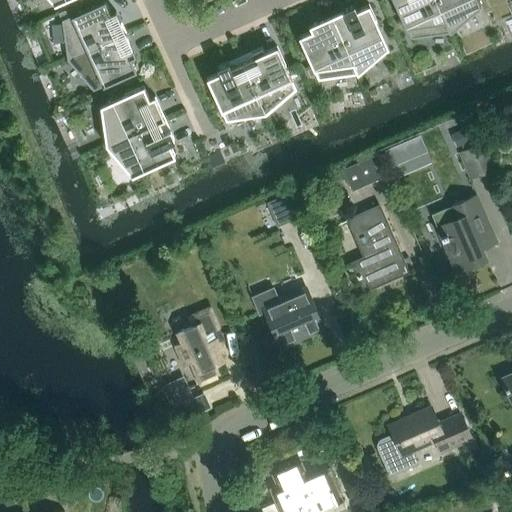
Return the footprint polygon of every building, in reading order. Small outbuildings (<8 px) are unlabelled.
[(81,11),(61,20),(67,60),(120,36),(115,24),(120,22),(116,11),(110,13),(105,0),(81,11)] [(392,0),(410,38),(450,32),(435,0),(392,0)] [(435,0),(450,32),(481,6),(477,0),(435,0)] [(59,13),(61,20),(81,11),(78,4),(59,13)] [(334,21),(358,74),(388,48),(369,5),(356,10),(354,5),(343,10),(345,16),(334,21)] [(299,36),(318,80),(358,74),(334,21),(322,26),(320,20),(309,25),(311,31),(299,36)] [(120,36),(67,60),(93,90),(136,71),(131,58),(136,56),(131,45),(125,47),(120,36)] [(242,62),(266,115),(296,90),(277,46),(264,52),(262,47),(251,52),(253,57),(242,62)] [(226,121),(266,115),(242,62),(231,67),(228,62),(217,67),(219,72),(207,78),(226,121)] [(149,99),(143,86),(100,105),(106,145),(159,121),(154,110),(159,107),(154,96),(149,99)] [(132,176),(175,156),(169,144),(175,141),(170,130),(164,133),(159,121),(106,145),(132,176)] [(473,139),(468,127),(452,134),(457,146),(473,139)] [(495,170),(483,143),(459,153),(471,180),(495,170)] [(384,150),(391,166),(399,162),(393,146),(384,150)] [(220,151),(207,157),(212,169),(225,163),(220,151)] [(389,175),(380,153),(343,169),(353,191),(389,175)] [(311,196),(303,191),(296,202),(304,207),(311,196)] [(300,217),(290,193),(268,202),(278,226),(300,217)] [(478,240),(492,234),(475,195),(455,204),(460,216),(440,224),(444,234),(441,236),(456,272),(486,259),(478,240)] [(364,290),(408,271),(379,205),(347,219),(364,257),(352,262),(364,290)] [(299,289),(277,299),(272,288),(251,297),(258,312),(263,310),(275,336),(276,336),(280,344),(295,337),(294,335),(306,329),(308,335),(324,328),(308,293),(302,295),(299,289)] [(212,366),(223,361),(218,350),(222,348),(216,336),(212,337),(210,331),(219,328),(210,307),(188,317),(192,325),(177,332),(182,342),(175,346),(183,365),(191,362),(200,384),(217,376),(212,366)] [(511,372),(501,378),(511,403),(511,372)] [(408,465),(404,455),(436,441),(441,453),(471,440),(459,414),(438,423),(430,405),(388,423),(393,435),(382,440),(380,441),(379,443),(378,444),(378,446),(379,448),(378,448),(384,460),(390,473),(389,473),(390,474),(410,465),(409,464),(408,465)] [(511,465),(500,455),(493,463),(502,485),(511,473),(511,465)] [(276,502),(263,508),(264,511),(316,511),(342,501),(327,467),(306,476),(299,462),(272,474),(278,489),(271,492),(276,502)] [(354,480),(347,483),(352,496),(360,493),(354,480)] [(511,502),(509,493),(495,498),(498,509),(511,503),(511,502)]
